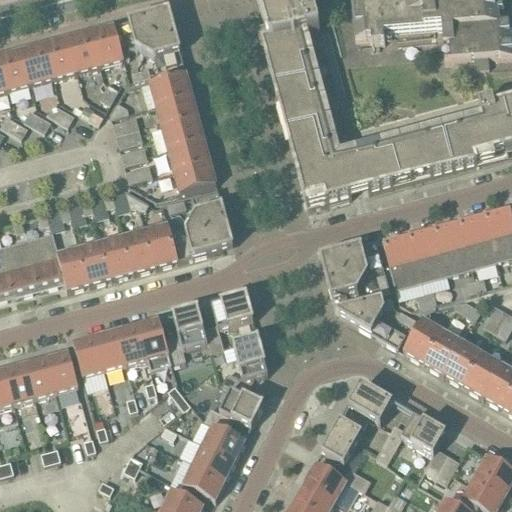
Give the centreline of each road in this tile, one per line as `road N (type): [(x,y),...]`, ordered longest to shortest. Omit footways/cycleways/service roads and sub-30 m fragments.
road 1 (residential): [(0,342),(278,258)]
road 2 (residential): [(278,258),(209,12)]
road 3 (residential): [(278,258),(511,185)]
road 4 (residential): [(313,378),(364,366),(511,449)]
road 5 (residential): [(245,511),(313,378)]
road 6 (residential): [(313,378),(278,258)]
